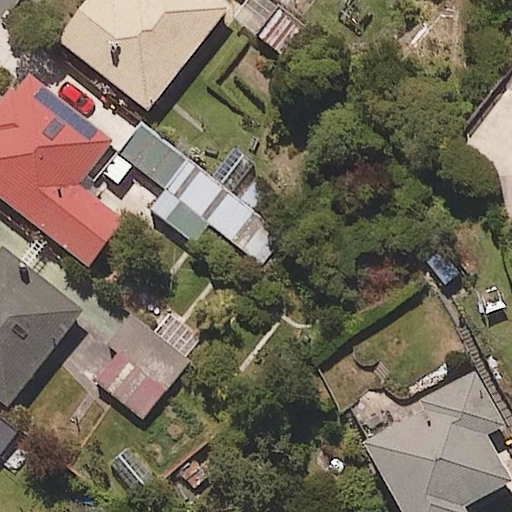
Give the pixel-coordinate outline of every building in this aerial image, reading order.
[(226,12),(211,0),(90,0),(57,41),(145,113),(226,12)] [(308,32),(266,0),(247,0),(233,19),(286,61),(308,32)] [(112,144),(24,75),(0,106),(0,200),(87,268),(122,223),(78,188),(112,144)] [(286,238),(140,127),(102,177),(115,188),(132,166),(206,223),(188,246),(246,290),(286,238)] [(2,265),(0,263),(0,391),(15,404),(85,314),(9,256),(2,265)] [(188,366),(128,315),(81,370),(141,421),(188,366)] [(506,426),(475,373),(357,443),(397,511),(463,511),(511,484),(485,438),(506,426)] [(0,458),(20,433),(0,416),(0,458)] [(153,481),(126,450),(106,467),(133,498),(153,481)]
